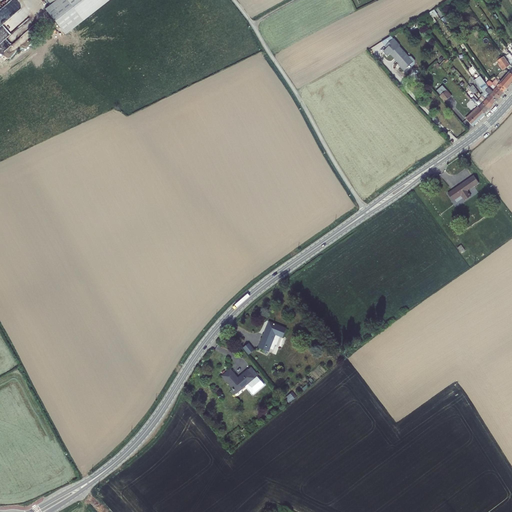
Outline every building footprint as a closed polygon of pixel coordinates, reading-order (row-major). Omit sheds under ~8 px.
[(47,0),(49,2),(45,7),(65,34),(108,0),(47,0)] [(428,14),(432,19),(437,15),(434,10),(428,14)] [(408,57),(399,47),(399,46),(390,36),(382,42),(387,48),(384,51),(388,56),(391,53),(399,63),(405,69),(409,66),(411,68),(415,64),(415,61),(411,57),(408,56),(408,57)] [(499,63),(503,70),(506,68),(508,67),(510,65),(508,61),(504,56),(497,61),(492,64),(494,66),(499,63)] [(499,80),(498,81),(500,83),(508,89),(511,84),(511,73),(510,72),(501,81),(499,80)] [(504,93),(508,89),(500,83),(498,81),(496,79),(493,83),(497,87),(504,93)] [(486,83),(489,87),(493,91),(501,97),(504,93),(497,87),(493,83),(490,80),(486,83)] [(484,92),(486,91),(490,95),(497,101),(501,97),(493,91),(489,87),(486,83),(486,81),(482,85),(479,81),(476,83),(483,93),(484,92)] [(440,95),(439,96),(445,102),(452,95),(442,84),(436,90),(440,95)] [(483,93),(481,95),(482,96),(486,99),(493,105),(497,101),(490,95),(486,91),(484,92),(483,93)] [(465,95),(470,100),(477,109),(467,118),(473,126),(486,114),(479,107),(468,96),(466,94),(465,95)] [(474,98),(470,94),(468,96),(479,107),(486,114),(490,109),(479,99),(476,96),(474,98)] [(482,96),(481,95),(480,95),(482,97),(479,99),(490,109),(493,105),(486,99),(482,96)] [(469,190),(479,183),(474,175),(447,193),(452,201),(461,195),(465,200),(472,195),(469,190)] [(253,350),(263,354),(269,337),(275,339),(278,331),(268,327),(267,329),(262,327),(253,350)] [(294,333),(289,328),(286,331),(290,336),(294,333)] [(243,344),(238,348),(243,355),(249,351),(243,344)] [(217,376),(228,389),(230,391),(242,382),(243,383),(250,377),(242,369),(236,374),(237,376),(234,378),(232,376),(231,377),(225,369),(217,376)] [(290,402),(297,396),(292,391),(285,397),(290,402)]
